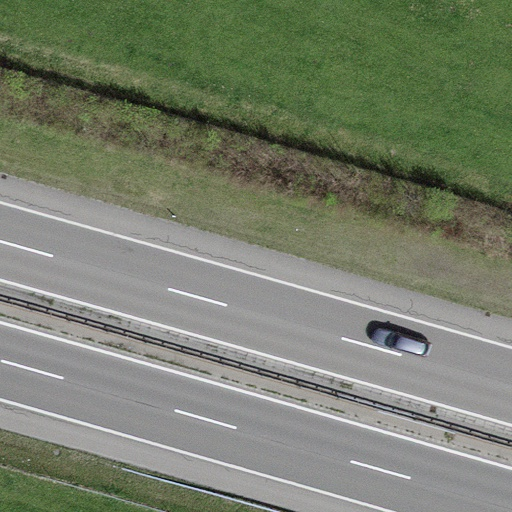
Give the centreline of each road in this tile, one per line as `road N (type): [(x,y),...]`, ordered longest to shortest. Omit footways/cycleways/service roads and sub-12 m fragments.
road 1 (track): [(511,196),(0,47)]
road 2 (motorway): [(0,364),(511,510)]
road 3 (motorway): [(511,386),(0,240)]
